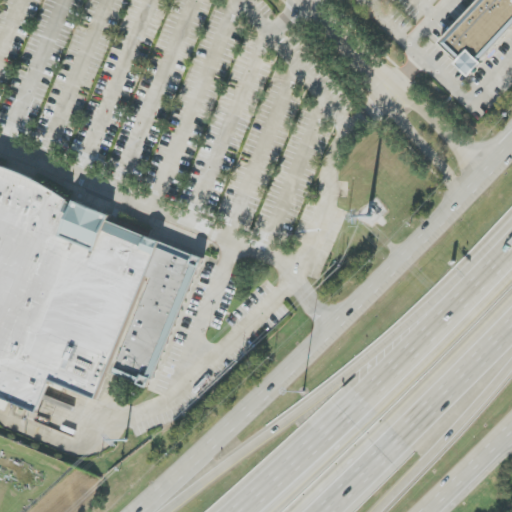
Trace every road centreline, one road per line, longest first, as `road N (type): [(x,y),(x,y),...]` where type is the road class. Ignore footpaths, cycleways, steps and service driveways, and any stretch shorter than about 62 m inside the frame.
road 1 (primary): [(485,174),(134,511)]
road 2 (motorway): [(451,296),(165,511)]
road 3 (motorway): [(451,296),(226,511)]
road 4 (residential): [(314,0),(485,174)]
road 5 (motorway): [(343,511),(511,335)]
road 6 (motorway): [(385,511),(511,365)]
